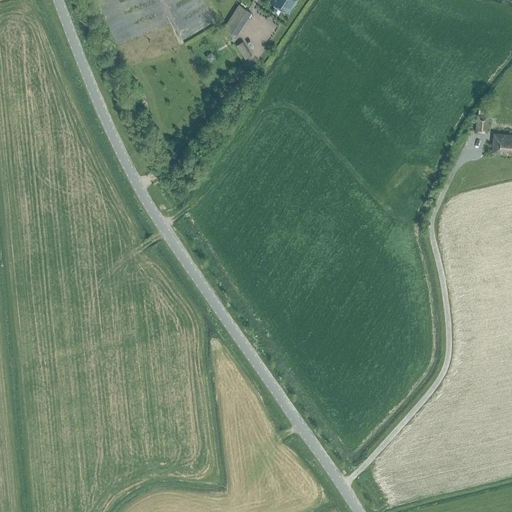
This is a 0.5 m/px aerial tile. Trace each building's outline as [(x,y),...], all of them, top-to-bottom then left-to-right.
[(270,0),(269,1),(287,13),(295,0),(270,0)] [(249,10),(238,3),(223,27),(234,34),(249,10)] [(190,36),(217,20),(211,10),(208,12),(211,17),(202,22),(201,21),(192,26),(193,28),(182,34),(185,39),(190,36)] [(243,41),(236,44),(243,59),(250,56),(243,41)] [(475,118),(474,134),(487,135),(488,118),(491,113),(474,112),(475,118)] [(511,135),(495,134),(493,152),(511,153),(511,135)]
